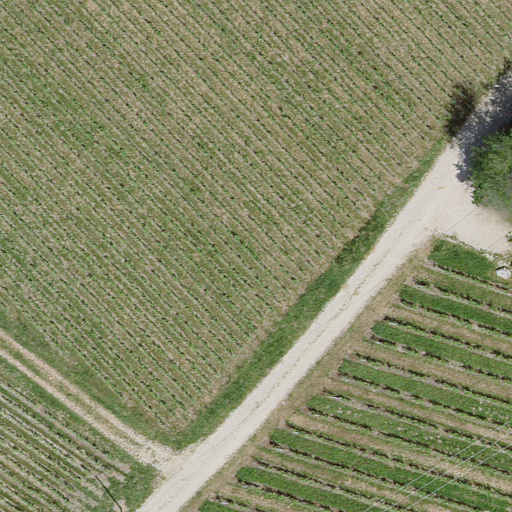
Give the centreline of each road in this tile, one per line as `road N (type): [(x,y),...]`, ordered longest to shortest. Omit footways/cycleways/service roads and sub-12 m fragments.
road 1 (track): [(511,99),(410,231),(160,511)]
road 2 (track): [(0,325),(194,473)]
